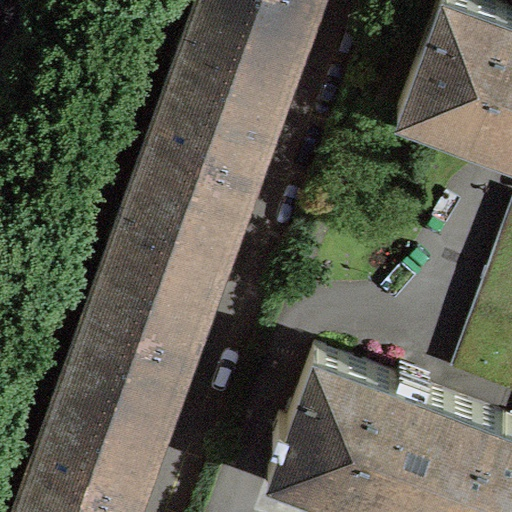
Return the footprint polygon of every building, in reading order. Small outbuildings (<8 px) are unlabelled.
[(195,0),(154,115),(248,149),(249,147),(258,123),(301,0),(195,0)] [(458,125),(459,125),(494,138),(497,139),(496,140),(511,145),(511,4),(500,0),(436,0),(399,103),(406,106),(408,106),(412,94),(462,113),(458,125)] [(128,187),(116,220),(89,293),(184,327),(185,325),(193,301),(239,175),(247,151),(248,149),(154,115),(128,187)] [(511,511),(511,198),(454,357),(511,378),(511,410),(504,407),(501,415),(465,511),(511,511)] [(183,329),(184,327),(89,293),(37,438),(36,440),(131,473),(132,471),(141,447),(174,353),(183,329)] [(447,511),(465,511),(501,415),(504,407),(315,337),(288,410),(279,407),(273,424),(282,427),(269,461),(278,463),(282,451),(332,470),(329,479),(328,482),(367,497),(367,498),(393,507),(393,506),(401,509),(402,509),(405,503),(407,497),(447,511)] [(131,473),(36,440),(10,511),(117,511),(122,500),(130,475),(131,473)]
